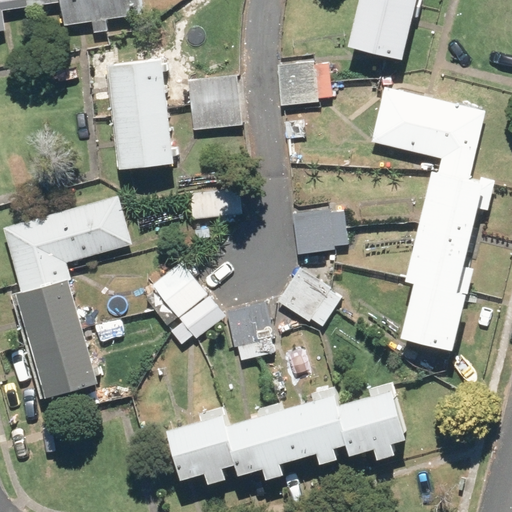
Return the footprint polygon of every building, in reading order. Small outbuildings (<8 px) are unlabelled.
[(26,10),(24,0),(0,0),(0,35),(4,35),(1,14),(26,10)] [(62,28),(91,24),(93,35),(109,33),(107,21),(142,16),(139,0),(24,0),(26,10),(59,6),(62,28)] [(415,0),(357,0),(345,50),(400,64),(415,0)] [(161,63),(106,68),(116,175),(170,170),(161,63)] [(329,64),(314,65),(314,63),(279,66),(282,106),(317,104),(317,99),(331,98),(329,64)] [(189,80),(193,131),(243,127),(239,76),(189,80)] [(382,89),(370,145),(440,161),(437,175),(430,173),(405,285),(411,287),(398,342),(451,354),(464,297),(454,295),(473,211),(487,214),(494,182),(472,177),(487,113),(382,89)] [(190,194),(193,221),(246,217),(243,189),(190,194)] [(19,296),(10,299),(40,405),(101,388),(66,266),(133,247),(119,194),(0,228),(19,296)] [(292,215),(298,255),(351,247),(345,207),(292,215)] [(181,347),(193,337),(196,341),(226,317),(182,262),(153,285),(182,322),(169,332),(181,347)] [(299,267),(277,302),(322,331),(344,297),(299,267)] [(266,304),(227,312),(237,364),(277,355),(266,304)] [(315,469),(337,463),(334,454),(343,451),(346,461),(371,454),(373,464),(393,459),(390,448),(406,444),(389,383),(366,390),(368,399),(342,406),(337,387),(310,394),(312,402),(284,410),(282,402),(254,410),(256,418),(230,425),(225,405),(196,413),(199,424),(164,433),(178,485),(203,478),(206,489),(224,484),(221,473),(231,471),(234,482),(260,474),(263,485),(281,480),(278,469),(312,460),(315,469)]
